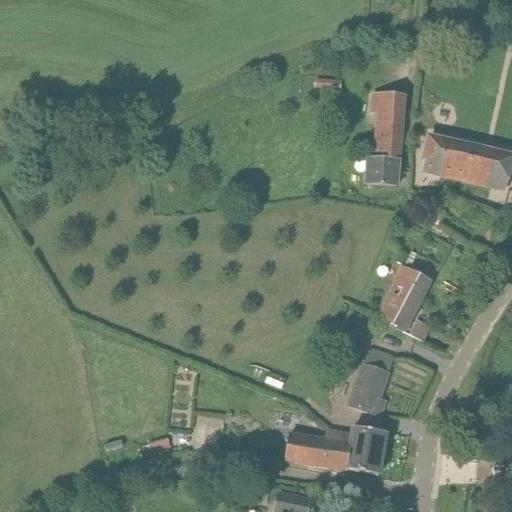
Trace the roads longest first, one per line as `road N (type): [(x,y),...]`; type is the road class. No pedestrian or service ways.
road 1 (unclassified): [(73,511),(155,478),(218,470),(421,499)]
road 2 (unclassified): [(421,499),(433,421),(511,272)]
